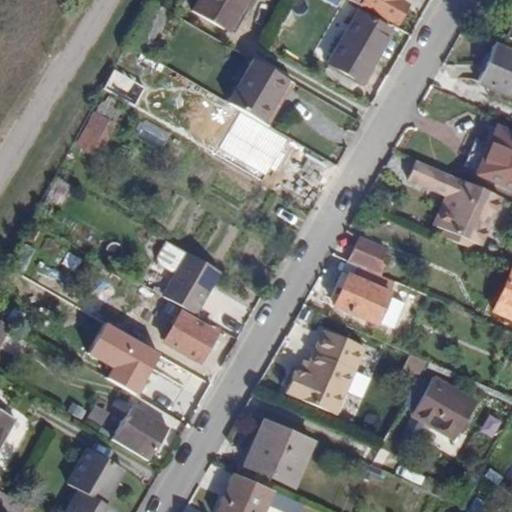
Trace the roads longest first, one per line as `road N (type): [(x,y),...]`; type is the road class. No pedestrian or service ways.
road 1 (residential): [(456,0),(160,511)]
road 2 (track): [(107,0),(0,171)]
